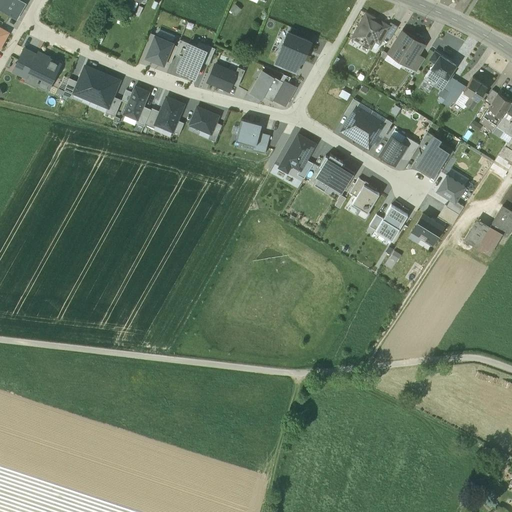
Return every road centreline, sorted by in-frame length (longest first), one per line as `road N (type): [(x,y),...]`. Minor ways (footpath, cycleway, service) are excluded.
road 1 (track): [(0,339),(295,374),(471,357),(511,369)]
road 2 (track): [(0,102),(268,170),(295,120)]
road 3 (residential): [(28,21),(155,80),(295,120)]
road 4 (track): [(370,367),(370,352),(454,229),(488,207),(511,175)]
road 5 (residential): [(295,120),(418,192)]
road 6 (track): [(272,511),(299,411),(295,374)]
road 7 (residential): [(362,0),(295,120)]
